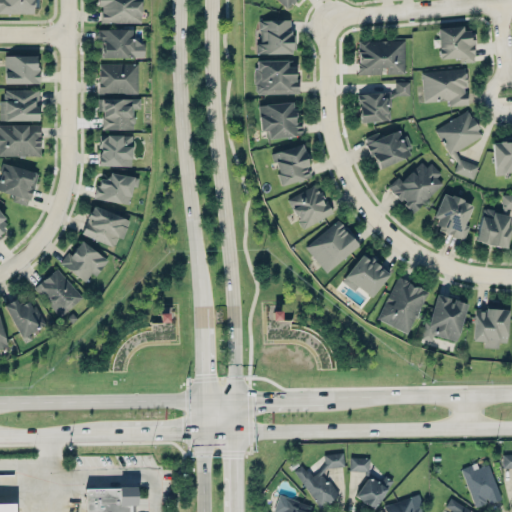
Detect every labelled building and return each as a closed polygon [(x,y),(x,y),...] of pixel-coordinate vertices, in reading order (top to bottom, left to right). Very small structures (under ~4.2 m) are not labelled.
[(37,0),(0,0),(0,12),(37,13),(37,0)] [(97,0),(97,6),(100,6),(100,23),(141,22),(140,0),(97,0)] [(296,0),(277,0),(290,9),(296,0)] [(294,53),(294,32),(289,32),(289,19),(259,19),(259,42),(255,42),(255,53),(294,53)] [(438,58),(459,57),(460,62),(474,61),(473,31),(463,32),(462,26),(437,27),(438,58)] [(133,29),(97,28),(97,56),(143,57),(143,40),(133,40),(133,29)] [(383,74),(383,73),(404,73),(403,39),(357,40),(357,74),(383,74)] [(38,55),(4,55),(4,83),(37,83),(38,55)] [(295,59),(254,60),(255,94),(296,93),(295,59)] [(136,63),(98,64),(98,93),(137,92),(136,63)] [(420,72),(423,102),(448,100),(448,106),(467,104),(464,68),(420,72)] [(394,81),(394,95),(408,94),(408,81),(394,81)] [(0,119),(37,120),(38,89),(3,89),(3,100),(0,100),(0,119)] [(359,121),(390,120),(389,92),(358,93),(359,121)] [(97,98),(97,110),(101,110),(101,129),(133,129),(133,108),(139,108),(139,98),(97,98)] [(257,104),(260,131),(267,130),(267,138),(302,135),(300,122),(295,123),(293,101),(257,104)] [(435,127),(455,166),(454,172),(473,178),(478,165),(459,158),(454,150),(481,136),(468,110),(435,127)] [(0,124),(0,155),(40,155),(39,124),(0,124)] [(406,135),(400,137),(398,130),(379,136),(378,132),(365,136),(375,167),(412,155),(406,135)] [(132,135),(99,134),(98,165),(131,165),(132,135)] [(511,172),(511,141),(492,143),(495,174),(511,172)] [(281,185),(311,175),(301,143),(270,153),(281,185)] [(37,172),(2,162),(0,168),(0,190),(13,194),(12,201),(28,205),(37,172)] [(442,183),(436,177),(440,172),(431,162),(426,167),(421,162),(400,181),(396,177),(387,186),(412,212),(442,183)] [(94,198),(128,204),(132,185),(136,186),(138,177),(108,172),(107,179),(97,177),(94,198)] [(332,213),(326,200),(323,201),(316,184),(287,198),(301,228),(332,213)] [(434,217),(439,219),(435,228),(464,239),(468,225),(465,224),(472,203),(443,193),(434,217)] [(81,233),(116,247),(127,219),(92,205),(81,233)] [(475,241),(505,247),(511,214),(482,209),(475,241)] [(0,233),(11,225),(0,212),(0,233)] [(358,244),(336,219),(305,247),(326,272),(358,244)] [(87,283),(105,259),(81,240),(70,254),(67,252),(59,262),(87,283)] [(341,280),(354,290),(357,286),(371,296),(389,273),(363,252),(341,280)] [(82,296),(55,267),(34,287),(60,316),(82,296)] [(376,318),(407,333),(427,290),(397,276),(376,318)] [(432,335),(457,340),(465,302),(450,299),(451,297),(433,293),(423,338),(431,340),(432,335)] [(45,326),(29,297),(18,303),(15,298),(3,304),(22,339),(45,326)] [(508,309),(474,308),(472,340),(483,341),(483,347),(498,347),(498,342),(506,342),(508,309)] [(324,453),(324,467),(343,466),(343,452),(324,453)] [(511,453),(501,454),(502,467),(511,467),(511,453)] [(349,471),(368,472),(369,457),(349,457),(349,471)] [(338,496),(322,472),(327,468),(324,464),(310,474),(302,463),(293,469),(319,508),(338,496)] [(488,463),(477,467),(476,463),(461,468),(474,506),(488,501),(488,502),(500,498),(488,463)] [(379,483),(368,475),(355,496),(374,508),(392,481),(384,475),(379,483)] [(83,511),(84,490),(130,489),(130,511),(83,511)] [(311,511),(313,505),(279,494),(273,511),(311,511)] [(381,511),(421,511),(419,505),(413,507),(410,496),(379,506),(381,511)] [(474,511),(449,497),(444,506),(451,510),(449,511),(474,511)]
